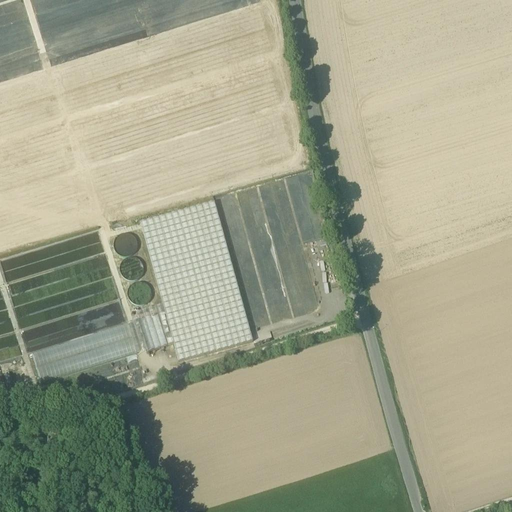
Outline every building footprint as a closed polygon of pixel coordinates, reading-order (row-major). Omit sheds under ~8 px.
[(140,224),(163,306),(173,345),(178,363),(253,342),(249,328),(214,203),(140,224)] [(124,259),(132,256),(137,248),(136,241),(131,237),(126,235),(119,237),(114,244),(114,250),(118,256),(124,259)] [(131,282),(139,280),(143,272),(142,265),(137,261),(132,259),(125,261),(120,267),(120,274),(124,279),(131,282)] [(138,307),(146,305),(151,297),(149,290),(145,285),(140,284),(133,286),(128,292),(128,299),(131,304),(138,307)] [(148,353),(173,345),(163,306),(136,315),(138,322),(148,353)] [(136,355),(137,357),(148,353),(138,322),(127,326),(136,355)] [(31,355),(40,385),(136,355),(127,326),(127,325),(126,326),(31,355)]
